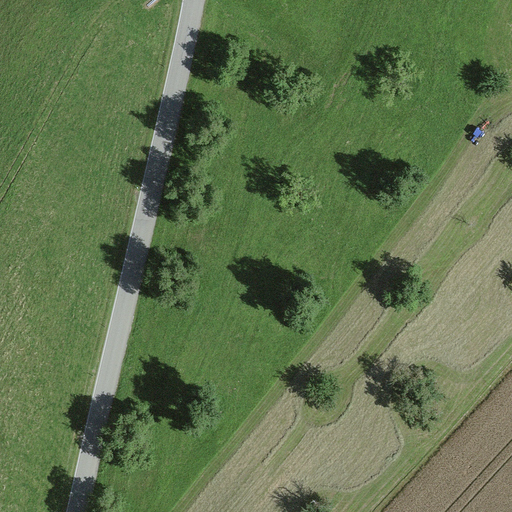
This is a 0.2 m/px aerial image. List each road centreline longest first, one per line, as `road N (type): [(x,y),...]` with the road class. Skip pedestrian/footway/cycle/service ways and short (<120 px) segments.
road 1 (tertiary): [(193,0),(75,511)]
road 2 (track): [(0,193),(96,18),(119,0)]
